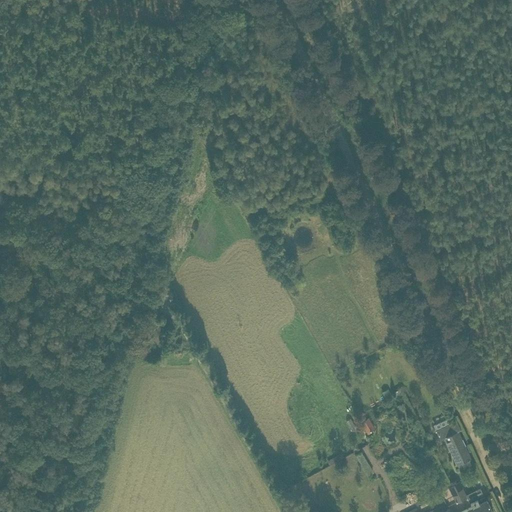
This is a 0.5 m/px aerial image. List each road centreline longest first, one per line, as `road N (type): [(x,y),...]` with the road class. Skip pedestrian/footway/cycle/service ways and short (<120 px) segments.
road 1 (track): [(278,0),(426,332),(453,359),(468,417),(511,509)]
road 2 (track): [(324,0),(449,286),(511,396)]
